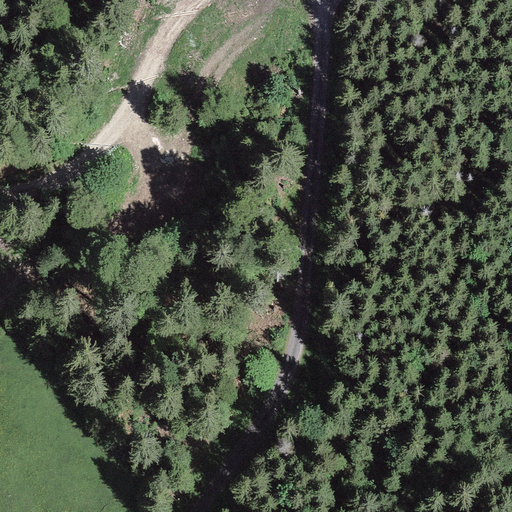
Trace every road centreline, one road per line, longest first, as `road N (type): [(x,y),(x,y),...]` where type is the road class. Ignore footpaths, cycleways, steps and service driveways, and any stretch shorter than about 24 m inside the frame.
road 1 (track): [(204,511),(274,410),(299,348),(328,61),(325,0)]
road 2 (track): [(199,0),(101,143),(66,175),(0,186)]
road 3 (track): [(0,306),(146,188),(120,120)]
